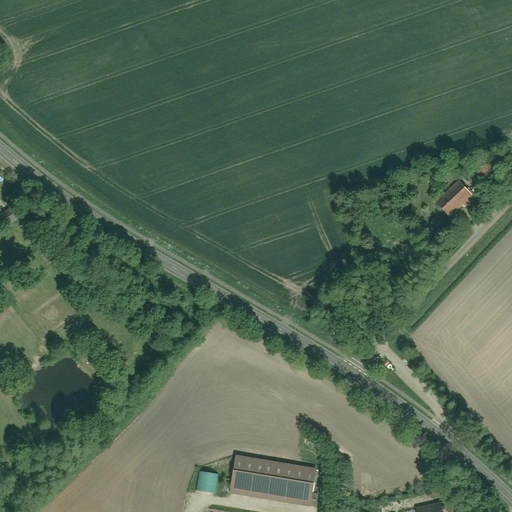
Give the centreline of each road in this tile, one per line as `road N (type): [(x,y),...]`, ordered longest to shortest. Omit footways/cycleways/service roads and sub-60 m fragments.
road 1 (tertiary): [(355,372),(201,286),(0,149)]
road 2 (residential): [(355,372),(511,196)]
road 3 (tertiary): [(511,498),(355,372)]
